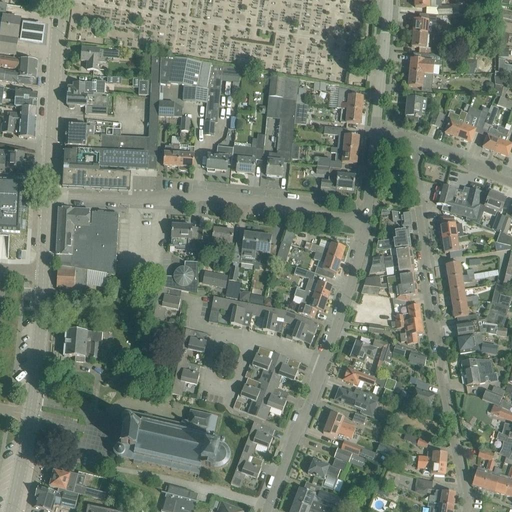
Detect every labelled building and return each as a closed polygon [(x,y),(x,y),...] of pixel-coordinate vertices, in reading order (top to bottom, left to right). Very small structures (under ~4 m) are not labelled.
[(448,0),(415,0),(415,8),(435,9),(436,0),(438,0),(448,1),(448,0)] [(488,0),(489,6),(476,7),(477,11),(489,10),(496,10),(496,0),(488,0)] [(0,53),(15,56),(20,21),(0,17),(0,15),(5,16),(7,5),(0,3),(0,53)] [(438,7),(438,16),(452,15),(452,6),(438,7)] [(511,13),(501,11),(499,17),(511,20),(511,13)] [(414,20),(413,34),(427,35),(439,36),(440,31),(441,29),(440,29),(440,23),(435,22),(435,16),(419,15),(419,21),(414,20)] [(46,28),(23,26),(20,46),(43,49),(46,28)] [(498,41),(499,41),(501,42),(500,43),(507,44),(510,35),(502,33),(502,34),(498,33),(498,41)] [(431,49),(426,49),(427,35),(413,34),(412,48),(419,49),(419,54),(422,54),(430,55),(431,49)] [(87,69),(88,69),(88,71),(97,71),(98,63),(105,63),(105,58),(119,59),(119,52),(82,49),(81,62),(89,62),(89,64),(88,63),(87,69)] [(411,60),(409,73),(424,75),(433,75),(434,66),(442,67),(443,56),(430,55),(422,54),(421,61),(411,60)] [(157,154),(158,118),(159,102),(160,83),(161,57),(152,56),(148,138),(121,137),(113,137),(103,136),(103,152),(157,154)] [(36,79),(38,62),(19,60),(14,59),(0,57),(0,67),(18,70),(18,74),(17,76),(36,79)] [(183,101),(207,104),(210,72),(211,65),(161,57),(160,83),(184,87),(183,101)] [(498,72),(511,75),(511,70),(511,66),(504,65),(505,61),(498,59),(498,72)] [(241,70),(211,65),(210,72),(207,104),(204,136),(213,137),(215,123),(217,124),(222,82),(239,84),(241,70)] [(16,84),(17,76),(18,74),(4,72),(3,82),(16,84)] [(433,75),(424,75),(409,73),(408,87),(421,88),(421,90),(432,91),(433,75)] [(17,76),(16,84),(38,87),(38,79),(36,79),(17,76)] [(290,163),(291,153),(294,125),(296,105),(299,80),(284,78),(272,76),(269,98),(282,99),(276,152),(278,152),(277,155),(270,154),(269,161),(268,161),(267,177),(282,178),(283,163),(290,163)] [(495,85),(507,87),(509,80),(495,77),(495,85)] [(73,88),(68,87),(68,94),(94,96),(94,94),(102,94),(102,95),(104,95),(105,83),(96,82),(96,84),(84,83),(84,85),(74,85),(73,88)] [(148,83),(139,83),(138,97),(147,97),(148,83)] [(315,83),(314,91),(326,92),(326,84),(315,83)] [(507,88),(495,86),(496,95),(505,97),(507,88)] [(342,109),(362,111),(363,98),(350,96),(351,90),(338,89),(337,109),(342,109)] [(37,109),(38,94),(16,90),(15,108),(18,108),(37,109)] [(94,96),(68,94),(68,99),(66,101),(66,103),(67,105),(67,106),(69,107),(69,109),(70,109),(73,109),(74,109),(74,107),(86,108),(108,109),(108,97),(102,97),(102,95),(102,94),(94,94),(94,96)] [(511,101),(501,98),(497,106),(511,111),(511,109),(511,101)] [(421,118),(422,108),(422,101),(407,99),(405,123),(416,124),(417,119),(417,118),(421,118)] [(458,103),(452,101),(446,117),(452,119),(451,122),(450,122),(445,134),(458,139),(467,114),(456,110),(458,106),(457,105),(458,103)] [(174,103),(159,102),(158,118),(181,118),(181,119),(182,119),(182,108),(174,103)] [(296,105),(294,125),(306,126),(308,106),(296,105)] [(487,136),(486,139),(482,149),(495,153),(504,130),(500,128),(498,132),(491,129),(499,109),(491,107),(490,110),(488,115),(482,131),(489,133),(487,136)] [(4,119),(15,120),(36,121),(37,109),(18,108),(18,114),(13,114),(13,113),(8,113),(7,117),(4,117),(4,119)] [(86,115),(96,115),(107,116),(108,109),(86,108),(86,115)] [(436,113),(435,112),(430,124),(441,128),(445,116),(442,115),(444,110),(438,108),(436,113)] [(340,123),(350,124),(360,125),(362,111),(342,109),(340,123)] [(135,126),(147,127),(147,112),(126,111),(125,123),(130,124),(130,131),(135,132),(135,126)] [(473,116),(467,114),(458,139),(471,144),(477,129),(482,131),(488,115),(481,112),(478,123),(471,121),(473,116)] [(15,120),(4,119),(2,133),(13,134),(13,132),(15,120)] [(189,119),(182,119),(181,119),(181,132),(189,132),(189,119)] [(36,121),(15,120),(13,132),(19,133),(19,138),(35,139),(36,121)] [(65,150),(100,152),(103,152),(103,136),(94,136),(94,127),(66,126),(65,150)] [(332,149),(358,151),(359,138),(343,136),(343,129),(324,128),(324,135),(338,136),(337,149),(332,149)] [(504,130),(495,153),(508,158),(511,147),(511,145),(506,143),(508,137),(507,137),(509,132),(504,130)] [(265,136),(257,135),(256,149),(264,150),(265,136)] [(165,154),(164,157),(164,167),(179,168),(180,146),(169,145),(169,147),(165,147),(165,154)] [(193,169),(194,159),(194,156),(194,149),(188,148),(188,146),(180,146),(179,168),(179,170),(180,171),(181,171),(182,171),(183,171),(184,171),(185,171),(185,170),(186,170),(187,169),(187,168),(193,169)] [(234,147),(234,149),(233,159),(238,160),(237,173),(254,175),(255,161),(252,161),(252,153),(234,151),(234,147)] [(231,167),(232,159),(233,159),(234,149),(233,149),(233,150),(218,148),(217,157),(208,156),(207,170),(207,173),(215,173),(215,171),(227,172),(227,166),(231,166),(231,167)] [(316,167),(329,169),(332,169),(342,170),(342,163),(356,165),(358,151),(332,149),(331,149),(331,154),(336,154),(335,162),(331,162),(331,159),(317,158),(316,167)] [(130,175),(99,174),(99,168),(100,152),(65,150),(65,152),(64,152),(64,166),(64,172),(63,187),(68,187),(68,188),(76,189),(76,188),(129,190),(130,175)] [(0,161),(9,162),(9,154),(9,152),(0,151),(0,161)] [(156,171),(157,161),(157,157),(157,154),(103,152),(100,152),(99,168),(156,171)] [(9,154),(9,162),(26,162),(26,161),(23,161),(23,154),(9,154)] [(26,162),(9,162),(0,161),(0,173),(8,175),(8,170),(22,170),(22,169),(26,169),(26,162)] [(329,169),(316,167),(316,175),(328,176),(329,169)] [(355,177),(337,175),(336,189),(354,191),(355,177)] [(327,178),(322,177),(321,187),(330,188),(331,181),(327,180),(327,178)] [(0,234),(2,234),(3,233),(20,233),(20,228),(22,229),(22,221),(20,221),(21,212),(23,212),(23,204),(21,204),(22,195),(24,195),(24,188),(22,188),(22,183),(0,181),(0,234)] [(483,193),(469,189),(464,188),(463,192),(441,186),(436,205),(451,209),(449,214),(475,221),(478,211),(482,195),(483,193)] [(500,214),(506,200),(500,197),(501,194),(491,191),(490,194),(489,197),(482,195),(478,211),(494,217),(496,212),(500,214)] [(71,268),(75,269),(87,271),(110,276),(115,276),(119,214),(90,213),(90,211),(59,209),(56,256),(59,256),(58,266),(71,268)] [(378,242),(376,250),(384,251),(411,247),(409,233),(412,232),(411,225),(412,225),(410,212),(400,213),(391,212),(391,213),(393,223),(401,221),(402,227),(403,227),(404,230),(394,232),(395,238),(394,239),(393,239),(393,240),(378,242)] [(441,227),(443,240),(464,237),(462,225),(455,226),(454,216),(440,218),(440,221),(439,222),(440,226),(441,226),(441,227)] [(499,233),(505,218),(499,216),(495,227),(487,224),(486,228),(499,233)] [(506,236),(511,220),(505,218),(499,233),(506,236)] [(191,240),(192,237),(192,227),(183,226),(183,224),(174,224),(174,226),(172,226),(171,238),(170,248),(189,249),(189,240),(191,240)] [(232,244),(232,242),(233,232),(214,229),(213,235),(206,234),(206,231),(200,230),(198,240),(205,241),(205,240),(212,241),(232,244)] [(244,233),(243,243),(240,264),(254,266),(254,262),(258,235),(244,233)] [(272,237),(258,235),(254,262),(260,263),(261,253),(270,254),(272,237)] [(285,237),(283,242),(284,242),(292,245),(293,239),(285,237)] [(469,237),(464,237),(443,240),(445,254),(449,253),(450,259),(463,257),(462,251),(458,252),(458,247),(468,245),(468,243),(470,243),(469,241),(469,237)] [(282,242),(276,260),(285,264),(289,252),(282,250),(284,242),(283,242),(282,242)] [(502,245),(495,242),(496,252),(511,250),(510,247),(502,245)] [(332,244),(329,251),(312,245),(306,243),(304,249),(316,253),(316,254),(341,262),(345,249),(332,244)] [(411,249),(401,251),(396,252),(397,257),(384,258),(384,257),(373,259),(372,266),(412,260),(411,249)] [(341,262),(316,254),(314,260),(325,264),(323,270),(336,275),(341,262)] [(275,258),(268,256),(265,271),(272,272),(273,266),(275,258)] [(414,271),(412,260),(372,266),(369,275),(379,274),(393,272),(392,268),(398,267),(399,273),(414,271)] [(197,285),(197,263),(185,262),(184,269),(183,269),(182,269),(181,270),(180,270),(179,270),(179,271),(178,272),(177,272),(176,273),(176,274),(175,275),(175,276),(175,277),(175,278),(163,277),(163,288),(167,289),(197,295),(197,290),(198,285),(197,285)] [(448,279),(461,277),(459,264),(446,266),(448,279)] [(236,283),(239,269),(232,267),(228,281),(236,283)] [(63,293),(86,295),(87,271),(75,269),(75,271),(58,270),(57,288),(63,288),(63,293)] [(205,272),(202,285),(225,290),(228,277),(205,272)] [(467,276),(461,277),(448,279),(450,293),(464,290),(463,285),(472,283),(472,281),(475,280),(474,278),(480,277),(479,274),(474,275),(467,277),(467,276)] [(414,275),(404,276),(387,278),(388,284),(380,285),(380,278),(376,278),(366,280),(363,288),(379,289),(388,289),(416,285),(414,275)] [(238,302),(241,285),(228,282),(225,299),(238,302)] [(302,292),(328,300),(332,287),(319,283),(316,290),(304,286),(302,292)] [(409,303),(409,297),(417,296),(416,285),(388,289),(389,294),(395,293),(396,300),(402,301),(409,303)] [(165,297),(167,289),(163,288),(160,288),(153,320),(163,322),(166,309),(178,311),(180,300),(165,297)] [(379,289),(363,288),(361,295),(370,296),(378,297),(379,289)] [(328,300),(302,292),(297,290),(294,297),(303,300),(301,306),(317,311),(323,313),(328,300)] [(465,299),(464,290),(450,293),(452,306),(478,302),(477,296),(471,297),(471,298),(465,299)] [(240,295),(240,302),(249,303),(250,293),(244,292),(240,295)] [(500,295),(494,294),(492,302),(498,305),(500,295)] [(500,295),(498,305),(509,309),(511,298),(500,295)] [(245,312),(252,314),(253,306),(223,300),(214,298),(211,312),(209,323),(217,325),(220,310),(233,312),(231,325),(242,327),(245,312)] [(469,317),(468,317),(466,308),(479,306),(478,302),(452,306),(454,319),(459,318),(460,324),(476,322),(475,317),(469,318),(469,317)] [(509,309),(498,305),(492,302),(490,307),(506,317),(509,309)] [(277,318),(284,320),(286,312),(253,306),(252,314),(252,316),(265,319),(263,331),(274,333),(277,318)] [(298,314),(304,316),(314,319),(317,311),(301,306),(298,314)] [(419,306),(409,307),(408,307),(409,315),(395,317),(396,324),(421,320),(419,306)] [(487,325),(497,327),(502,328),(506,317),(490,307),(486,320),(485,320),(487,325)] [(286,312),(284,320),(284,322),(297,327),(295,333),(289,331),(286,340),(294,343),(294,342),(292,341),(292,339),(303,343),(307,331),(315,334),(318,325),(286,312)] [(424,334),(421,320),(396,324),(397,330),(405,329),(406,334),(400,335),(401,344),(407,343),(407,346),(418,344),(417,335),(424,334)] [(485,320),(476,322),(460,324),(456,325),(458,337),(457,337),(458,338),(481,334),(483,334),(496,336),(497,327),(487,325),(485,320)] [(369,332),(383,334),(384,328),(369,326),(369,332)] [(507,330),(502,329),(502,328),(497,327),(496,336),(506,338),(507,330)] [(85,363),(85,359),(98,360),(99,345),(101,345),(102,334),(87,333),(87,332),(66,330),(64,357),(75,358),(75,363),(85,363)] [(192,340),(193,332),(186,330),(179,363),(186,364),(188,365),(191,352),(204,354),(207,343),(192,340)] [(481,334),(458,338),(460,355),(476,352),(496,356),(497,347),(483,345),(481,334)] [(372,340),(370,348),(372,349),(376,351),(381,352),(379,356),(385,358),(387,351),(388,345),(389,344),(372,340)] [(356,343),(350,358),(360,362),(364,364),(367,357),(373,359),(376,351),(372,349),(370,348),(356,343)] [(403,362),(414,366),(424,368),(427,358),(411,354),(412,352),(395,347),(396,346),(389,343),(389,344),(388,345),(384,362),(388,364),(391,362),(393,354),(404,357),(403,362)] [(268,387),(280,356),(273,354),(270,361),(256,356),(252,366),(264,371),(259,384),(261,385),(268,387)] [(286,359),(280,356),(268,387),(277,391),(277,390),(282,378),(294,382),(298,372),(295,371),(298,363),(301,365),(301,364),(288,360),(286,367),(284,366),(286,359)] [(478,360),(471,361),(461,363),(466,387),(485,384),(484,378),(494,376),(492,361),(478,360)] [(199,375),(184,372),(186,364),(179,363),(172,395),(181,397),(184,383),(197,386),(199,375)] [(379,376),(373,374),(363,371),(361,375),(348,370),(344,381),(357,386),(359,382),(373,387),(375,383),(381,385),(380,388),(393,393),(397,382),(379,376)] [(161,390),(163,382),(165,374),(149,371),(146,386),(161,390)] [(416,386),(416,389),(427,392),(429,385),(418,382),(416,386)] [(257,418),(268,387),(261,385),(259,392),(244,386),(240,397),(253,402),(248,415),(257,418)] [(268,387),(257,418),(265,421),(270,408),(282,413),(286,402),(275,398),(278,391),(289,395),(277,390),(277,391),(268,387)] [(482,400),(494,405),(499,407),(501,400),(505,392),(494,388),(492,393),(486,391),(482,400)] [(343,404),(361,411),(360,414),(372,418),(378,405),(377,404),(379,399),(360,392),(358,397),(340,390),(336,401),(341,403),(343,404)] [(424,407),(430,409),(434,397),(414,390),(412,395),(409,394),(407,394),(405,396),(402,405),(422,412),(424,407)] [(511,405),(511,404),(501,400),(499,407),(502,409),(509,412),(511,405)] [(511,414),(501,410),(502,409),(499,407),(494,405),(494,406),(493,406),(490,413),(511,421),(511,414)] [(144,416),(128,413),(127,413),(126,413),(125,413),(124,414),(123,414),(122,415),(122,416),(121,417),(121,418),(121,419),(121,420),(121,421),(122,422),(123,423),(124,424),(125,425),(126,425),(121,446),(120,445),(119,446),(118,446),(117,446),(116,447),(115,447),(115,448),(114,449),(114,450),(113,451),(113,452),(113,453),(114,454),(114,455),(115,456),(116,457),(117,457),(118,458),(134,461),(133,463),(141,465),(141,463),(171,470),(171,471),(178,473),(179,472),(199,476),(201,467),(214,470),(215,470),(217,470),(218,470),(220,470),(222,469),(224,468),(225,467),(227,466),(228,464),(229,463),(230,461),(230,460),(231,459),(231,456),(231,455),(230,454),(230,452),(229,451),(229,450),(228,449),(227,448),(226,447),(225,446),(224,445),(225,443),(225,442),(224,441),(223,440),(222,440),(221,440),(220,441),(220,442),(220,443),(212,442),(218,418),(190,411),(188,422),(182,421),(181,425),(152,418),(152,416),(145,414),(144,416)] [(344,418),(340,417),(331,413),(327,424),(353,434),(356,428),(343,423),(344,418)] [(352,422),(367,427),(370,419),(355,414),(352,422)] [(254,424),(242,455),(249,457),(252,458),(256,445),(268,450),(272,439),(258,434),(261,426),(254,424)] [(338,434),(351,439),(357,441),(359,436),(353,434),(327,424),(323,434),(336,439),(338,434)] [(502,431),(502,435),(507,439),(511,439),(511,425),(506,425),(504,432),(502,431)] [(404,441),(426,449),(429,443),(406,434),(404,441)] [(502,449),(499,454),(511,461),(511,460),(511,439),(507,439),(506,443),(503,443),(502,449)] [(351,447),(352,445),(341,441),(338,448),(361,457),(362,452),(359,451),(359,450),(351,447)] [(352,455),(337,450),(334,458),(349,464),(352,455)] [(480,451),(478,458),(488,461),(489,461),(492,462),(494,455),(490,454),(480,451)] [(408,462),(409,461),(411,456),(401,453),(399,459),(408,462)] [(418,463),(446,465),(447,454),(437,453),(428,453),(427,458),(418,457),(418,458),(411,456),(409,461),(418,463)] [(247,464),(249,457),(242,455),(231,485),(240,489),(245,476),(257,480),(261,470),(247,464)] [(356,455),(352,461),(362,467),(366,461),(356,455)] [(343,472),(346,464),(335,460),(332,468),(329,467),(329,466),(314,460),(308,475),(324,481),(326,475),(337,479),(340,471),(343,472)] [(445,477),(446,465),(418,463),(417,469),(431,470),(431,475),(445,477)] [(478,468),(472,486),(483,490),(489,472),(491,472),(493,468),(488,466),(486,471),(478,468)] [(489,472),(483,490),(494,493),(499,479),(499,480),(500,475),(502,471),(495,469),(494,473),(491,472),(489,472)] [(106,502),(108,495),(75,486),(78,475),(70,473),(69,476),(54,472),(50,487),(106,502)] [(499,479),(494,493),(505,496),(509,483),(511,479),(508,478),(500,475),(499,480),(499,479)] [(433,483),(417,479),(415,487),(431,490),(433,483)] [(376,494),(387,499),(391,492),(386,490),(387,488),(381,484),(376,494)] [(161,493),(166,495),(161,511),(194,511),(197,503),(199,503),(189,500),(191,492),(169,486),(167,494),(161,493)] [(66,494),(66,493),(58,491),(57,494),(38,488),(36,497),(38,498),(35,508),(47,511),(52,511),(55,502),(59,503),(59,506),(75,510),(78,498),(66,494)] [(315,495),(309,493),(300,489),(295,503),(310,508),(315,510),(319,511),(331,511),(333,510),(312,502),(315,495)] [(317,498),(342,507),(344,501),(319,491),(317,498)] [(429,499),(428,504),(453,508),(456,494),(442,492),(435,491),(434,497),(430,496),(429,499)] [(243,511),(244,511),(221,503),(217,511),(243,511)] [(308,511),(310,508),(295,503),(291,511),(308,511)]
